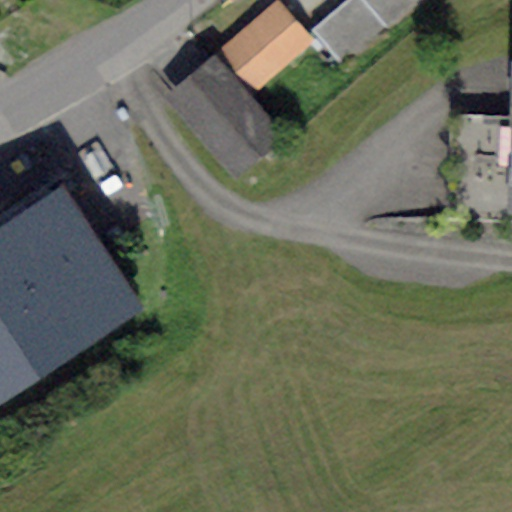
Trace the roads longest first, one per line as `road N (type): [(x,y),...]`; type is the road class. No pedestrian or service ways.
road 1 (track): [(511,253),(261,222),(213,190),(117,44)]
road 2 (residential): [(174,0),(0,116)]
